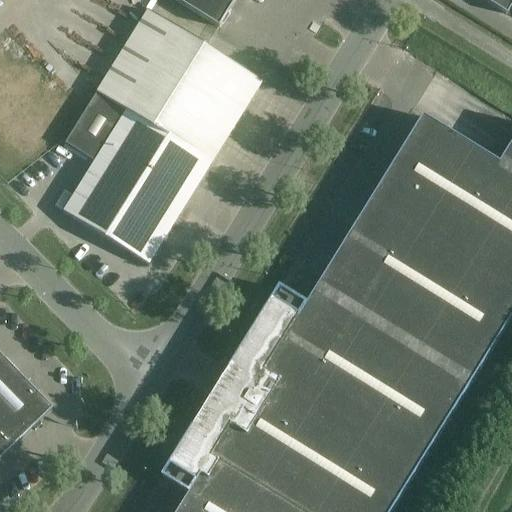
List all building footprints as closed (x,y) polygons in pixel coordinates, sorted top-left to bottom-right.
[(173,0),(219,28),(236,0),(173,0)] [(511,0),(481,0),(507,15),(511,6),(511,0)] [(65,144),(94,163),(63,213),(148,266),(262,83),(148,11),(65,144)] [(391,511),(511,318),(511,144),(499,165),(423,118),(405,146),(387,175),(352,231),(317,288),(291,272),(174,462),(199,478),(178,511),(391,511)] [(53,409),(0,354),(0,460),(32,429),(34,431),(41,424),(39,422),(53,409)]
